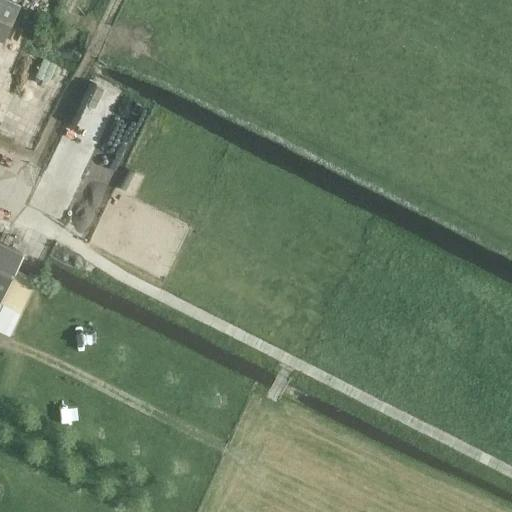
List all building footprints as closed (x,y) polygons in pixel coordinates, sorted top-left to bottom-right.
[(12,0),(0,0),(0,37),(3,39),(20,3),(12,0)] [(0,299),(25,250),(0,237),(0,299)] [(0,330),(9,335),(37,278),(17,269),(0,303),(0,330)] [(56,333),(72,329),(67,309),(51,313),(56,333)] [(21,385),(23,404),(43,402),(40,383),(21,385)] [(80,420),(78,403),(60,405),(62,421),(80,420)] [(116,511),(135,511),(135,496),(116,497),(116,511)]
